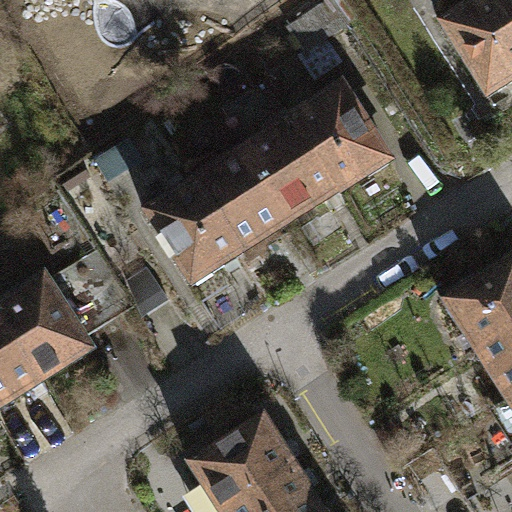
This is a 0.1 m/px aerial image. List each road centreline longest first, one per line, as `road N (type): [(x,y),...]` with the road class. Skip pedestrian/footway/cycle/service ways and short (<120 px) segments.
road 1 (residential): [(272,334),(511,180)]
road 2 (residential): [(37,483),(272,334)]
road 3 (residential): [(387,511),(272,334)]
